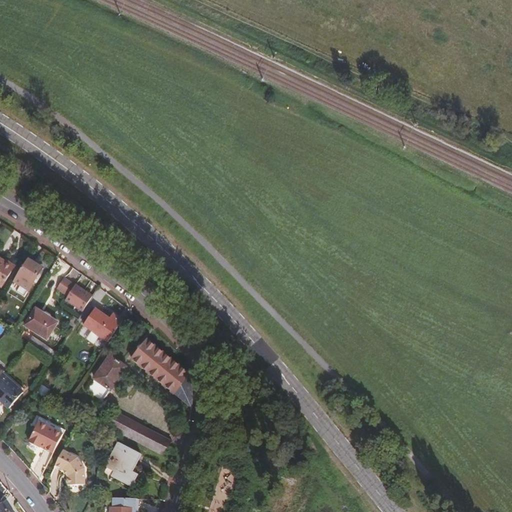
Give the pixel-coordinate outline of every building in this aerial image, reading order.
[(44,269),(29,260),(19,275),(34,284),(44,269)] [(0,264),(0,291),(2,292),(13,273),(0,264)] [(85,312),(94,296),(80,287),(71,302),(85,312)] [(96,306),(85,327),(115,343),(126,322),(96,306)] [(59,324),(37,310),(27,327),(48,341),(59,324)] [(97,347),(82,336),(71,352),(86,363),(97,347)] [(36,338),(31,344),(54,360),(59,353),(36,338)] [(193,384),(191,372),(149,339),(134,359),(194,407),(195,401),(193,384)] [(112,390),(127,368),(111,356),(95,378),(112,390)] [(0,378),(6,372),(9,369),(0,361),(0,378)] [(26,384),(9,369),(6,372),(24,387),(26,384)] [(6,372),(0,378),(0,395),(13,406),(27,390),(24,387),(6,372)] [(43,385),(40,393),(47,396),(50,388),(43,385)] [(173,441),(117,412),(108,427),(163,455),(173,441)] [(41,422),(31,442),(42,447),(43,444),(48,447),(47,449),(55,453),(65,434),(41,422)] [(132,473),(142,454),(120,442),(108,465),(117,470),(114,476),(132,486),(137,476),(132,473)] [(58,464),(65,469),(69,475),(69,484),(86,483),(87,466),(80,457),(66,449),(58,464)] [(214,511),(224,511),(224,504),(232,502),(230,487),(211,490),(214,511)] [(114,498),(113,511),(132,511),(133,499),(114,498)]
